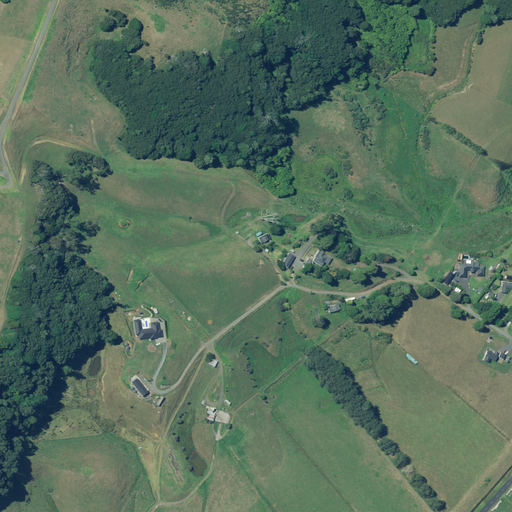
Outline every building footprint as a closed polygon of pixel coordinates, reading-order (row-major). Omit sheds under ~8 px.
[(329,258),(316,250),(312,256),(313,257),(310,261),(319,266),(322,261),(325,264),(329,258)] [(293,256),(288,253),(281,264),(287,267),(293,256)] [(482,266),(477,266),(477,264),(478,264),(479,260),(473,260),(473,257),(468,257),(468,261),(464,260),(463,260),(463,263),(458,263),(457,276),(464,277),(465,270),(468,270),(468,272),(472,272),(472,271),(475,271),(475,275),(482,276),(482,266)] [(511,283),(501,282),(500,292),(506,293),(506,288),(511,288),(511,283)] [(487,295),(485,294),(484,296),(485,297),(484,298),(487,299),(489,296),(491,297),(493,293),(489,291),(487,295)] [(330,306),(329,303),(326,303),(328,312),(339,309),(337,304),(330,306)] [(216,361),(208,357),(205,363),(213,367),(216,361)] [(145,392),(135,378),(129,382),(140,396),(145,392)] [(212,410),(207,409),(205,419),(212,421),(214,414),(211,413),(212,410)]
